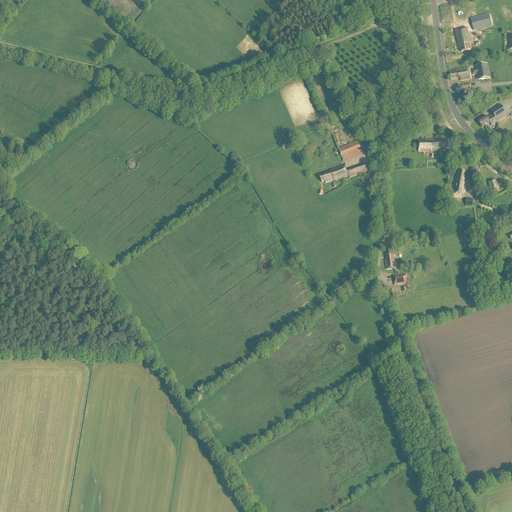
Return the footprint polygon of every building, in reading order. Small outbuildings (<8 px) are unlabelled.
[(473,31),(474,31),(492,27),(488,15),(470,19),(473,31)] [(471,43),(467,28),(454,31),(458,49),(460,48),(461,53),(471,50),(469,44),(471,43)] [(490,79),(489,76),(487,65),(475,67),(476,70),(471,71),(471,72),(470,72),(469,68),(456,71),(449,72),(451,81),(456,79),(460,80),(460,82),(472,80),(470,74),(472,74),(472,76),(477,75),(478,81),(490,79)] [(493,115),(487,119),(486,117),(478,122),(482,128),(490,123),(491,126),(498,122),(507,116),(500,105),(490,111),(493,115)] [(435,139),(425,140),(425,142),(419,142),(419,152),(450,152),(449,140),(446,140),(442,140),(438,140),(438,141),(435,141),(435,139)] [(357,141),(338,149),(341,156),(360,148),(357,141)] [(345,165),(330,171),(331,172),(319,176),(321,183),(324,182),(325,184),(333,181),(334,181),(349,177),(349,179),(357,176),(357,175),(359,175),(367,172),(366,171),(367,171),(365,165),(347,171),(345,165)] [(465,178),(466,172),(457,171),(456,177),(455,177),(451,196),(462,198),(463,194),(464,194),(465,191),(463,191),(463,187),(465,188),(467,179),(465,178)] [(488,184),(491,193),(492,195),(499,192),(499,190),(495,181),(488,184)] [(386,270),(396,269),(395,260),(394,260),(394,256),(395,256),(394,251),(386,252),(387,260),(385,260),(386,270)] [(394,286),(407,284),(406,274),(393,276),(394,286)]
